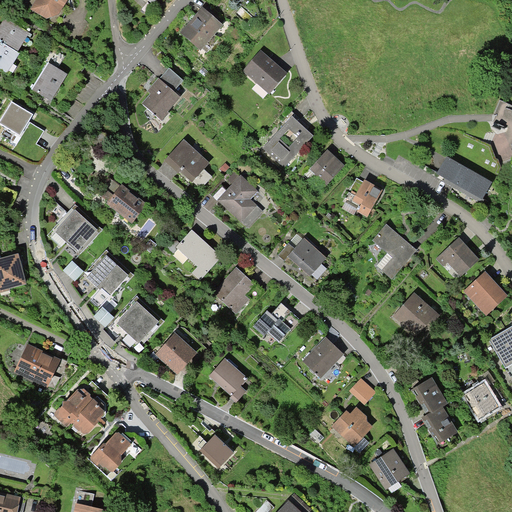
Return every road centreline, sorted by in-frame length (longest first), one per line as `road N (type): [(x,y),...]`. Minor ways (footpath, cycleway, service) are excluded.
road 1 (residential): [(437,511),(402,408),(357,340),(259,260),(164,200),(138,160),(116,79)]
road 2 (residential): [(511,275),(468,221),(339,139),(314,104),(279,0)]
road 3 (residential): [(107,359),(60,294),(36,248),(31,217),(49,161),(116,79)]
road 4 (residential): [(383,511),(324,470),(107,359)]
road 5 (residential): [(221,511),(107,359)]
